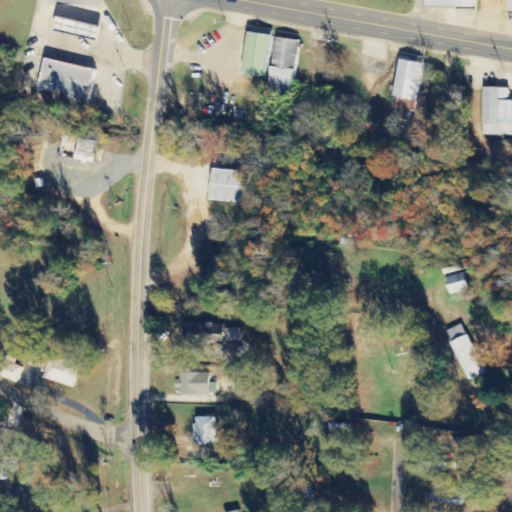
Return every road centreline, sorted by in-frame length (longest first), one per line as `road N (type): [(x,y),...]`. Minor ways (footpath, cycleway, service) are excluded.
road 1 (tertiary): [(140,511),(143,197),(167,0)]
road 2 (secondary): [(511,38),(277,0)]
road 3 (residential): [(137,438),(88,429),(0,388)]
